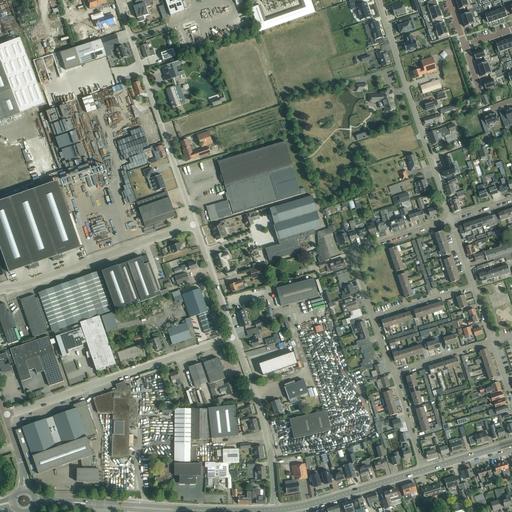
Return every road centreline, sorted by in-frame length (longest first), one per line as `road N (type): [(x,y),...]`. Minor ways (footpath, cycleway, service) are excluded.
road 1 (unclassified): [(4,414),(234,336)]
road 2 (residential): [(195,224),(118,0)]
road 3 (unclassified): [(450,219),(378,0)]
road 4 (unclassified): [(0,287),(195,224)]
road 5 (residential): [(274,510),(268,445),(234,336)]
road 6 (residential): [(372,316),(356,267),(362,247),(450,219)]
road 7 (secondary): [(102,504),(260,510)]
road 8 (secondary): [(274,510),(423,470)]
